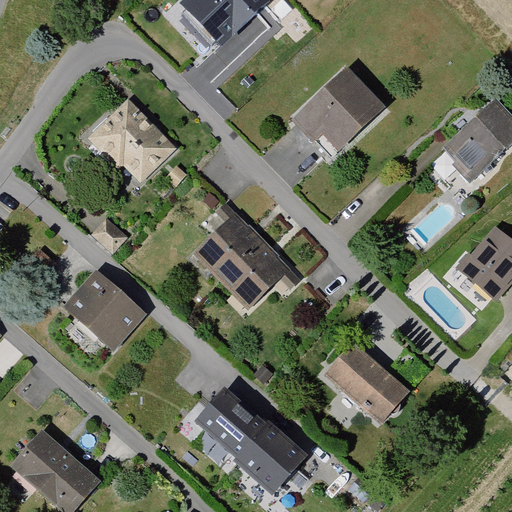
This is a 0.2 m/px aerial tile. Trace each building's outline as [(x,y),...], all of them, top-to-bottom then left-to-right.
[(295,0),(212,0),(196,15),(236,57),(296,1),(295,0)] [(296,127),(332,166),(389,115),(353,76),(296,127)] [(511,116),(500,104),(445,154),(478,190),(511,159),(511,116)] [(130,105),(90,144),(139,193),(179,153),(130,105)] [(239,221),(196,261),(253,321),(295,281),(239,221)] [(511,240),(500,230),(460,277),(496,308),(511,288),(511,240)] [(98,276),(64,314),(115,358),(149,320),(98,276)] [(359,350),(330,382),(384,431),(414,399),(359,350)] [(276,504),(313,462),(274,428),(269,434),(227,399),(201,429),(240,462),(235,468),(276,504)] [(47,433),(12,472),(57,511),(82,511),(106,486),(47,433)]
